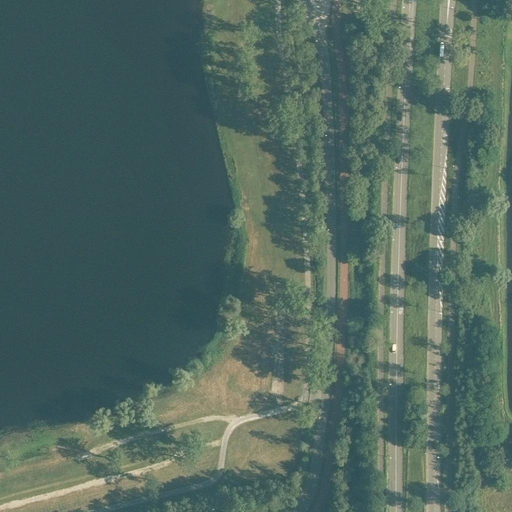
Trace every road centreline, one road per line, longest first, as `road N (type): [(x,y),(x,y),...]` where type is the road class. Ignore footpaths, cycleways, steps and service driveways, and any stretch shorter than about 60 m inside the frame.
road 1 (unclassified): [(293,511),(307,497),(316,461),(330,181),(326,78),(311,0)]
road 2 (secondary): [(434,511),(435,211),(446,0)]
road 3 (secondary): [(409,0),(396,511)]
